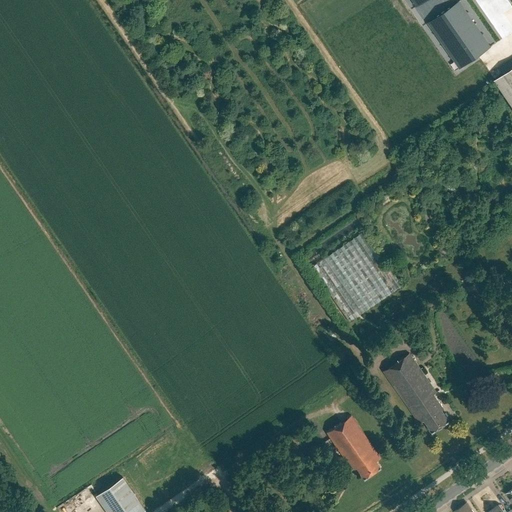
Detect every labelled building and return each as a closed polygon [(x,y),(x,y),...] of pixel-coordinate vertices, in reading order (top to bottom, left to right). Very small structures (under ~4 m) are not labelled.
[(460,67),(477,55),(488,48),(457,3),(446,10),(429,22),(460,67)] [(511,66),(494,79),(511,105),(511,66)] [(363,230),(310,267),(349,323),(402,286),(363,230)] [(383,372),(401,399),(402,398),(409,410),(410,412),(411,412),(413,414),(412,415),(418,423),(423,420),(431,432),(448,420),(441,410),(443,408),(433,394),(436,392),(409,353),(383,372)] [(348,461),(354,469),(356,467),(364,478),(380,467),(376,461),(380,457),(351,415),(326,433),(346,462),(348,461)] [(321,442),(322,442),(313,430),(309,433),(311,436),(296,446),(294,443),(288,448),(290,451),(291,450),(297,459),(318,445),(320,448),(324,445),(321,442)] [(121,473),(94,492),(107,511),(137,511),(144,507),(121,473)]
